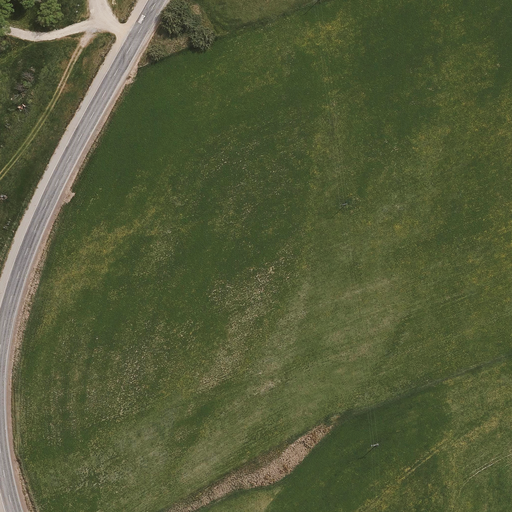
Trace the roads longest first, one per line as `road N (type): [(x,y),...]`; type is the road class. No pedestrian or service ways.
road 1 (secondary): [(157,0),(33,232),(0,350)]
road 2 (track): [(102,21),(0,176)]
